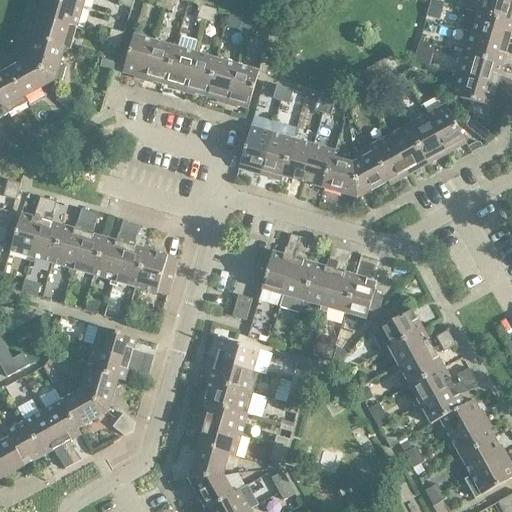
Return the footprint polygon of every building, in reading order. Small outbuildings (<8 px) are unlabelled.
[(82,8),(53,0),(40,0),(35,17),(76,29),(82,8)] [(84,0),(53,0),(82,8),(84,0)] [(133,1),(130,0),(118,0),(118,5),(131,9),(133,1)] [(166,0),(157,0),(156,7),(164,9),(166,0)] [(175,0),(166,0),(164,9),(172,12),(175,0)] [(508,22),(511,7),(511,0),(481,0),(478,14),(508,23),(508,22)] [(431,1),(427,15),(440,19),(444,4),(431,1)] [(209,8),(201,6),(197,19),(205,21),(209,8)] [(217,11),(209,8),(205,21),(214,24),(217,11)] [(508,23),(478,14),(473,31),(468,29),(467,33),(509,45),(511,33),(511,22),(508,22),(508,23)] [(76,29),(35,17),(29,38),(33,40),(34,39),(64,48),(64,49),(70,50),(76,29)] [(251,20),(242,18),(239,31),(247,33),(251,20)] [(259,23),(251,20),(247,33),(255,36),(259,23)] [(110,30),(108,37),(122,41),(124,33),(110,30)] [(509,45),(467,33),(466,37),(471,38),(466,56),(502,66),(509,45)] [(154,42),(133,36),(122,73),(143,79),(154,42)] [(122,41),(108,37),(106,46),(119,50),(122,41)] [(34,39),(33,40),(28,60),(54,82),(64,49),(64,48),(34,39)] [(175,48),(154,42),(143,79),(164,85),(175,48)] [(420,42),(417,50),(432,55),(434,46),(420,42)] [(196,54),(175,48),(164,85),(185,91),(196,54)] [(217,60),(196,54),(185,91),(206,97),(217,60)] [(392,56),(384,60),(391,72),(398,68),(392,56)] [(502,66),(466,56),(461,73),(456,72),(455,75),(496,87),(502,66)] [(100,68),(113,71),(115,63),(102,59),(100,68)] [(54,82),(28,60),(8,71),(24,99),(24,98),(54,82)] [(237,67),(217,60),(206,97),(227,103),(237,67)] [(391,72),(384,60),(377,64),(384,76),(391,72)] [(384,76),(377,64),(370,68),(376,80),(384,76)] [(258,73),(237,67),(227,103),(248,110),(258,73)] [(376,80),(370,68),(362,72),(369,84),(376,80)] [(24,99),(8,71),(0,75),(0,99),(8,115),(27,104),(24,98),(24,99)] [(369,84),(362,72),(355,76),(361,88),(369,84)] [(511,91),(505,90),(496,87),(455,75),(454,79),(459,80),(454,98),(490,108),(494,95),(511,100),(511,91)] [(361,88),(355,76),(347,81),(354,93),(361,88)] [(394,82),(387,86),(392,95),(399,91),(394,82)] [(285,89),(276,86),(273,100),(281,102),(285,89)] [(293,91),(285,89),(281,102),(289,104),(293,91)] [(70,109),(75,103),(66,95),(61,101),(70,109)] [(326,101),(318,98),(314,111),(322,114),(326,101)] [(0,119),(8,115),(0,99),(0,119)] [(334,103),(326,101),(322,114),(331,116),(334,103)] [(446,107),(426,117),(447,155),(466,144),(446,107)] [(447,155),(426,117),(407,128),(428,165),(447,155)] [(56,139),(50,127),(42,131),(49,143),(56,139)] [(428,165),(407,128),(388,138),(409,175),(428,165)] [(239,169),(260,176),(271,135),(251,129),(239,169)] [(49,143),(42,131),(34,136),(41,147),(49,143)] [(292,141),(271,135),(260,176),(281,182),(282,178),(282,177),(292,141)] [(409,175),(388,138),(369,149),(372,155),(373,154),(388,182),(387,182),(389,186),(409,175)] [(313,147),(292,141),(282,177),(282,178),(302,183),(313,147)] [(477,143),(468,148),(472,154),(483,148),(480,143),(477,143)] [(334,153),(313,147),(302,183),(323,189),(332,159),(333,159),(334,153)] [(373,154),(372,155),(353,165),(357,199),(387,182),(388,182),(373,154)] [(332,159),(323,189),(357,199),(353,165),(333,159),(332,159)] [(8,181),(6,189),(18,193),(21,185),(8,181)] [(18,193),(6,189),(3,198),(16,201),(18,193)] [(48,200),(40,198),(34,219),(42,221),(48,200)] [(56,203),(48,200),(42,221),(50,224),(56,203)] [(90,212),(81,210),(75,231),(83,233),(90,212)] [(98,215),(90,212),(83,233),(92,236),(98,215)] [(26,261),(30,263),(42,221),(34,219),(21,215),(10,252),(28,257),(26,261)] [(63,227),(50,224),(42,221),(30,263),(34,264),(35,259),(52,264),(63,227)] [(131,224),(123,222),(119,235),(117,243),(125,245),(131,224)] [(0,224),(0,233),(6,235),(8,227),(0,224)] [(139,227),(131,224),(125,245),(133,248),(138,233),(139,227)] [(83,233),(75,231),(63,227),(52,264),(69,269),(68,274),(72,275),(83,233)] [(104,239),(92,236),(83,233),(72,275),(75,276),(76,271),(94,276),(104,239)] [(299,238),(291,236),(287,249),(295,251),(299,238)] [(307,240),(299,238),(295,251),(304,253),(307,240)] [(125,245),(117,243),(104,239),(94,276),(110,281),(109,285),(113,286),(125,245)] [(146,251),(133,248),(125,245),(113,286),(117,287),(118,283),(135,288),(146,251)] [(341,250),(333,248),(329,261),(337,263),(341,250)] [(349,253),(341,250),(337,263),(346,265),(349,253)] [(178,260),(146,251),(135,288),(167,297),(178,260)] [(293,259),(281,300),(280,305),(301,311),(303,302),(314,265),(301,262),(304,253),(295,251),(293,259)] [(262,290),(279,295),(277,299),(281,300),(293,259),(272,253),(262,290)] [(346,265),(337,263),(335,271),(323,313),(326,314),(328,309),(345,314),(355,277),(343,274),(346,265)] [(335,271),(314,265),(303,302),(321,307),(319,312),(323,313),(335,271)] [(377,283),(355,277),(345,314),(366,320),(372,325),(383,312),(371,302),(377,283)] [(25,281),(22,293),(36,297),(40,286),(25,281)] [(252,300),(239,296),(232,317),(246,321),(252,300)] [(394,321),(383,312),(372,325),(378,330),(374,336),(383,352),(389,349),(422,331),(412,311),(394,321)] [(136,339),(99,328),(94,346),(90,345),(88,348),(138,363),(140,354),(132,352),(136,339)] [(433,349),(422,331),(389,349),(398,364),(393,367),(395,370),(433,349)] [(452,339),(448,331),(436,338),(440,345),(452,339)] [(456,346),(452,339),(440,345),(445,353),(456,346)] [(222,340),(216,361),(253,372),(259,351),(222,340)] [(0,357),(8,353),(4,345),(0,347),(0,357)] [(138,363),(88,348),(88,352),(92,353),(87,371),(117,379),(117,380),(124,381),(127,368),(135,371),(138,363)] [(337,348),(332,362),(341,365),(348,355),(337,348)] [(443,368),(433,349),(395,370),(397,373),(401,371),(410,387),(443,368)] [(12,360),(8,353),(0,357),(0,365),(1,366),(8,362),(12,360)] [(29,366),(23,354),(15,358),(22,370),(29,366)] [(153,358),(140,354),(138,363),(151,366),(153,358)] [(22,370),(15,358),(12,360),(8,362),(14,374),(22,370)] [(253,372),(216,361),(210,382),(247,393),(253,372)] [(14,374),(8,362),(1,366),(7,378),(14,374)] [(311,366),(298,362),(296,370),(309,374),(311,366)] [(151,366),(138,363),(135,371),(149,375),(151,366)] [(454,388),(443,368),(410,387),(418,402),(414,405),(416,408),(454,388)] [(473,377),(469,369),(457,376),(462,383),(473,377)] [(117,379),(87,371),(81,392),(108,413),(117,380),(117,379)] [(477,384),(473,377),(462,383),(466,391),(477,384)] [(247,393),(210,382),(204,404),(210,405),(211,405),(241,413),(247,393)] [(367,386),(358,391),(365,402),(373,397),(367,386)] [(464,406),(454,388),(416,408),(418,411),(422,409),(431,425),(440,420),(464,406)] [(108,413),(81,392),(62,402),(77,430),(78,429),(108,413)] [(289,395),(286,403),(299,407),(302,399),(289,395)] [(473,401),(464,406),(440,420),(451,439),(484,420),(473,401)] [(77,430),(62,402),(47,411),(44,407),(41,409),(62,446),(69,442),(81,435),(78,429),(77,430)] [(299,407),(286,403),(284,411),(297,415),(299,407)] [(211,405),(210,405),(205,425),(241,436),(247,415),(241,413),(211,405)] [(379,405),(369,410),(373,417),(383,412),(379,405)] [(62,446),(41,409),(38,410),(40,414),(24,423),(43,457),(54,450),(62,446)] [(123,414),(118,421),(132,432),(135,424),(123,414)] [(494,439),(484,420),(451,439),(461,458),(494,439)] [(132,432),(118,421),(113,427),(124,437),(132,432)] [(43,457),(24,423),(5,434),(8,440),(9,440),(24,467),(43,457)] [(241,436),(205,425),(198,446),(229,455),(228,455),(235,457),(241,436)] [(277,437),(274,445),(287,449),(290,440),(277,437)] [(396,438),(385,438),(390,447),(399,443),(396,438)] [(505,458),(494,439),(461,458),(471,477),(505,458)] [(0,479),(24,467),(9,440),(8,440),(0,444),(0,479)] [(80,461),(69,442),(62,446),(73,465),(80,461)] [(287,449),(274,445),(272,453),(285,457),(287,449)] [(73,465),(62,446),(54,450),(65,469),(73,465)] [(229,455),(198,446),(189,480),(223,476),(228,455),(229,455)] [(416,447),(404,454),(408,462),(420,455),(416,447)] [(285,457),(272,453),(270,461),(282,465),(285,457)] [(424,463),(420,455),(408,462),(412,469),(424,463)] [(511,479),(511,471),(505,458),(471,477),(466,480),(476,499),(511,479)] [(283,472),(271,479),(276,486),(287,480),(283,472)] [(233,494),(223,476),(189,480),(205,509),(206,510),(233,495),(233,494)] [(291,487),(287,480),(276,486),(280,494),(291,487)] [(437,485),(425,492),(429,499),(441,493),(437,485)] [(296,495),(291,487),(280,494),(284,502),(296,495)] [(238,491),(233,494),(233,495),(206,510),(205,509),(202,511),(201,511),(246,511),(249,511),(238,491)] [(445,500),(441,493),(429,499),(433,507),(445,500)] [(506,511),(511,509),(511,495),(498,503),(503,511),(506,511)]
